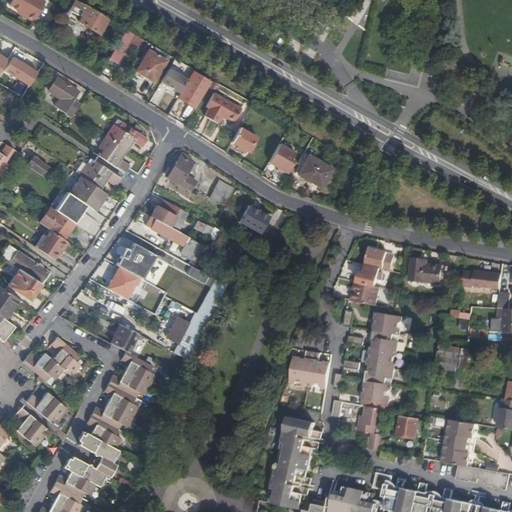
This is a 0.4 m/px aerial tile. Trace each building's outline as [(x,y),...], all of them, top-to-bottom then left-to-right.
[(14,0),(13,3),(23,9),(24,9),(25,10),(31,13),(29,16),(37,21),(47,3),(42,0),(14,0)] [(109,20),(87,8),(78,22),(100,35),(109,20)] [(127,29),(108,59),(121,67),(140,37),(127,29)] [(155,82),(167,62),(149,52),(137,72),(155,82)] [(13,57),(4,71),(30,87),(39,73),(13,57)] [(194,73),(179,99),(196,109),(201,100),(207,91),(211,84),(194,73)] [(60,101),(55,109),(70,119),(79,106),(73,102),(78,94),(56,80),(48,93),(60,101)] [(214,95),(214,96),(242,111),(242,110),(214,95)] [(242,111),(214,96),(209,105),(237,120),(242,111)] [(237,120),(209,105),(207,108),(210,110),(206,117),(219,125),(223,118),(234,124),(237,120)] [(114,126),(106,138),(127,152),(133,143),(142,149),(148,141),(122,124),(119,129),(114,126)] [(240,129),(232,143),(249,153),(257,139),(240,129)] [(127,152),(106,138),(99,149),(103,152),(101,155),(100,158),(124,174),(128,167),(121,161),(127,152)] [(286,174),(297,152),(279,143),(268,164),(286,174)] [(0,174),(15,152),(6,147),(1,156),(0,156),(0,174)] [(303,169),(309,158),(305,155),(299,167),(303,169)] [(181,156),(172,171),(185,178),(192,165),(189,163),(191,161),(181,156)] [(33,157),(31,160),(47,171),(49,168),(33,157)] [(333,171),(309,158),(303,169),(299,177),(323,190),(333,171)] [(31,160),(27,167),(43,178),(47,171),(31,160)] [(114,188),(120,180),(91,160),(85,168),(79,178),(80,178),(100,192),(104,186),(103,183),(105,181),(107,182),(114,188)] [(185,178),(172,171),(167,180),(191,193),(196,184),(185,178)] [(76,185),(102,203),(107,196),(100,192),(80,178),(76,185)] [(228,202),(234,192),(219,184),(217,188),(208,184),(209,183),(201,178),(197,184),(228,202)] [(69,195),(95,213),(100,207),(102,203),(76,185),(69,195)] [(52,209),(55,204),(45,197),(33,190),(30,195),(42,202),(52,209)] [(83,217),(87,211),(74,202),(70,208),(83,217)] [(178,210),(164,203),(160,210),(157,208),(151,219),(179,234),(188,217),(178,210)] [(58,215),(63,218),(67,211),(55,204),(52,209),(55,211),(55,212),(58,215)] [(249,208),(247,211),(268,223),(270,219),(249,208)] [(64,242),(75,226),(63,218),(58,215),(55,212),(50,209),(39,225),(45,229),(48,231),(64,242)] [(268,223),(247,211),(240,224),(260,236),(268,223)] [(151,219),(151,218),(146,227),(161,235),(167,239),(183,248),(179,254),(191,261),(188,266),(191,268),(193,269),(205,248),(179,234),(151,219)] [(208,237),(212,230),(197,223),(193,230),(208,237)] [(63,252),(68,244),(64,242),(48,231),(45,229),(44,232),(49,235),(38,251),(54,262),(58,255),(61,250),(63,252)] [(368,246),(363,264),(368,265),(379,268),(390,270),(395,254),(368,246)] [(8,248),(1,259),(9,265),(10,264),(43,285),(50,275),(8,248)] [(428,267),(427,265),(417,263),(418,258),(410,257),(407,276),(420,278),(420,283),(440,285),(442,265),(436,263),(435,267),(430,269),(430,267),(428,267)] [(163,267),(170,270),(171,268),(178,272),(180,267),(166,260),(163,267)] [(178,284),(181,279),(151,263),(145,273),(159,280),(179,291),(182,286),(178,284)] [(128,300),(141,276),(117,264),(105,288),(128,300)] [(365,275),(361,274),(356,272),(354,281),(375,286),(376,280),(378,272),(379,268),(368,265),(365,275)] [(22,273),(14,268),(9,276),(13,279),(7,287),(16,294),(17,293),(22,285),(17,281),(22,273)] [(193,269),(191,268),(187,275),(211,287),(208,294),(220,301),(227,288),(211,279),(193,269)] [(33,299),(41,286),(22,273),(17,281),(22,285),(17,293),(16,294),(26,300),(29,296),(33,299)] [(475,274),(465,273),(464,288),(474,290),(474,288),(501,291),(502,276),(475,273),(475,274)] [(186,279),(181,279),(178,284),(182,286),(187,289),(189,285),(184,282),(185,281),(186,279)] [(379,286),(375,286),(354,281),(349,300),(376,306),(379,286)] [(0,318),(4,321),(18,302),(0,289),(0,318)] [(220,301),(208,294),(202,305),(215,312),(220,301)] [(511,296),(499,295),(498,311),(506,312),(504,333),(511,333),(511,296)] [(146,328),(155,310),(145,304),(135,323),(146,328)] [(215,312),(202,305),(196,316),(209,323),(215,312)] [(353,315),(346,314),(344,328),(351,329),(353,315)] [(376,333),(394,336),(400,337),(400,332),(398,330),(399,325),(402,324),(402,319),(377,314),(375,322),(378,323),(376,333)] [(209,323),(196,316),(191,326),(181,347),(176,356),(183,360),(189,363),(209,323)] [(9,349),(15,341),(9,337),(8,338),(7,338),(6,336),(8,333),(11,333),(14,328),(4,321),(0,318),(0,344),(1,343),(9,349)] [(181,347),(191,326),(179,320),(168,341),(181,347)] [(121,327),(119,325),(111,339),(114,340),(121,327)] [(138,336),(121,327),(114,340),(131,349),(138,336)] [(471,339),(482,337),(480,327),(469,329),(471,339)] [(374,350),(397,354),(399,343),(393,342),(394,336),(376,333),(374,333),(372,343),(375,344),(374,350)] [(364,341),(349,338),(348,345),(363,348),(364,341)] [(55,358),(52,362),(52,363),(63,372),(70,379),(79,368),(75,365),(79,359),(56,340),(50,348),(58,354),(60,356),(58,358),(55,358)] [(131,349),(114,340),(111,346),(125,354),(128,355),(131,349)] [(438,352),(466,356),(467,353),(439,348),(438,352)] [(396,358),(397,354),(374,350),(371,368),(394,372),(395,366),(393,364),(394,359),(396,358)] [(461,391),(466,356),(438,352),(436,370),(451,373),(448,389),(461,391)] [(304,387),(309,387),(315,354),(308,353),(306,361),(306,363),(302,363),(302,360),(295,359),(293,372),(291,385),(296,385),(298,384),(303,384),(304,387)] [(128,355),(125,354),(120,362),(127,366),(128,364),(130,365),(129,368),(126,369),(121,378),(121,381),(120,385),(118,384),(117,383),(118,381),(112,378),(104,394),(110,398),(111,396),(112,396),(113,397),(112,400),(109,402),(104,410),(105,413),(103,416),(102,415),(101,415),(102,413),(95,410),(87,426),(93,430),(94,428),(95,428),(96,429),(95,432),(92,433),(90,438),(82,434),(79,441),(81,442),(80,445),(78,448),(94,457),(95,459),(98,458),(101,460),(99,464),(102,465),(103,468),(101,470),(99,470),(97,468),(95,472),(91,470),(90,468),(88,468),(72,460),(71,462),(69,466),(66,464),(63,471),(70,475),(67,479),(69,482),(67,486),(65,485),(64,484),(65,482),(59,479),(50,495),(57,499),(58,497),(60,498),(58,502),(56,502),(51,511),(44,511),(42,510),(40,511),(82,511),(84,510),(78,506),(84,496),(90,498),(95,488),(99,490),(99,489),(102,489),(103,486),(102,483),(105,478),(109,480),(115,468),(116,467),(112,466),(115,460),(118,459),(119,457),(118,454),(118,453),(115,451),(120,441),(115,438),(121,427),(126,429),(137,409),(132,406),(138,395),(143,398),(154,377),(148,374),(151,368),(144,364),(128,355)] [(322,390),(327,390),(331,365),(324,364),(324,366),(320,365),(320,363),(322,356),(315,354),(309,387),(314,388),(316,386),(320,387),(322,390)] [(28,358),(25,361),(22,365),(39,379),(45,384),(49,380),(53,383),(62,372),(63,372),(52,363),(52,362),(51,363),(43,356),(39,361),(39,364),(38,366),(36,364),(28,358)] [(182,377),(189,363),(183,360),(176,373),(182,377)] [(360,366),(345,363),(344,370),(359,372),(360,366)] [(393,381),(394,372),(371,368),(370,373),(367,373),(366,384),(368,384),(392,388),(392,387),(386,386),(387,380),(393,381)] [(341,392),(344,377),(336,376),(334,391),(341,392)] [(391,392),(392,388),(368,384),(367,394),(364,394),(362,408),(367,408),(377,410),(378,403),(389,405),(390,401),(388,399),(389,394),(391,392)] [(39,404),(31,398),(26,405),(49,424),(50,422),(53,419),(54,420),(57,422),(66,412),(47,396),(42,401),(43,404),(41,406),(39,404)] [(500,430),(511,432),(511,402),(508,402),(504,401),(500,430)] [(341,419),(343,405),(335,403),(333,418),(341,419)] [(385,412),(377,410),(367,408),(364,426),(382,429),(385,412)] [(21,411),(15,418),(23,425),(24,426),(23,428),(20,428),(15,434),(35,449),(44,439),(39,435),(42,432),(44,430),(21,411)] [(300,511),(302,503),(294,501),(295,494),(304,496),(310,497),(311,491),(312,486),(313,480),(308,479),(299,477),(300,470),(310,472),(313,457),(303,455),(305,448),(314,450),(319,451),(320,445),(321,441),(323,434),(314,432),(315,425),(288,419),(283,442),(287,442),(281,470),(277,469),(274,480),(277,480),(277,483),(274,483),(272,490),(276,491),(273,506),(300,511)] [(416,440),(419,422),(401,419),(399,437),(416,440)] [(459,467),(469,469),(471,455),(468,454),(470,441),(474,441),(477,426),(452,423),(445,464),(459,467)] [(283,442),(277,469),(281,470),(287,442),(283,442)] [(313,457),(314,450),(305,448),(303,455),(313,457)] [(396,465),(398,456),(382,453),(380,462),(396,465)] [(506,492),(510,476),(469,469),(459,467),(456,480),(469,483),(470,482),(477,484),(477,480),(478,480),(486,482),(487,482),(486,486),(493,487),(493,489),(506,492)] [(299,477),(308,479),(310,472),(300,470),(299,477)] [(377,474),(376,482),(391,485),(393,477),(377,474)] [(429,511),(430,509),(432,500),(425,499),(426,494),(428,485),(421,484),(419,493),(405,490),(407,481),(399,479),(397,492),(390,491),(389,493),(385,511),(387,511),(429,511)] [(374,489),(389,493),(390,491),(391,485),(376,482),(374,489)] [(349,499),(351,489),(344,488),(342,497),(349,499)] [(376,511),(378,505),(370,504),(364,502),(366,493),(351,489),(349,499),(342,497),(335,496),(333,505),(331,511),(376,511)] [(471,511),(473,505),(452,500),(453,491),(446,490),(444,498),(443,503),(436,501),(434,510),(433,511),(471,511)] [(364,502),(370,504),(373,494),(366,493),(364,502)] [(294,501),(302,503),(304,496),(295,494),(294,501)] [(430,509),(434,510),(436,501),(443,503),(444,498),(426,494),(425,499),(432,500),(430,509)] [(331,511),(333,505),(329,504),(315,501),(314,505),(312,511),(331,511)] [(478,511),(480,506),(481,503),(474,502),(473,505),(471,511),(478,511)] [(510,511),(511,504),(504,503),(503,511),(480,506),(478,511),(510,511)]
